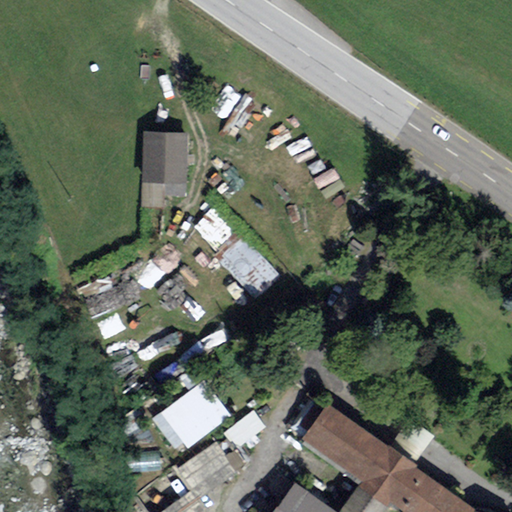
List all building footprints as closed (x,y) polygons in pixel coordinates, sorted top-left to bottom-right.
[(188,131),(143,130),(141,180),(165,181),(184,181),(187,181),(188,131)] [(164,195),(165,181),(141,180),(140,206),(164,207),(164,195)] [(184,181),(165,181),(164,195),(184,195),(184,181)] [(189,447),(231,414),(203,378),(160,411),(189,447)] [(326,400),(301,436),(361,479),(358,484),(386,504),(390,500),(407,511),(470,511),(472,506),(414,464),(416,461),(388,441),(386,444),(326,400)] [(265,426),(253,410),(222,433),(234,449),(265,426)] [(238,471),(216,440),(176,467),(198,498),(238,471)] [(339,511),(338,510),(295,480),(271,511),(339,511)]
